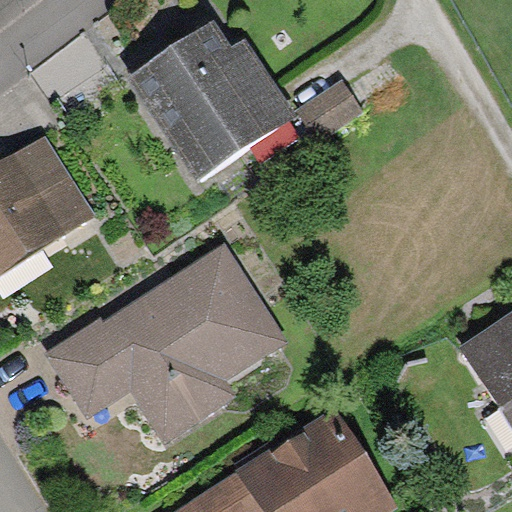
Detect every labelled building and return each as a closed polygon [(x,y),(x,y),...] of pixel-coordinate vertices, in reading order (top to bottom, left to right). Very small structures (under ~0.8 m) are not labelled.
[(232,49),(215,24),(129,84),(199,183),(299,118),(295,112),(245,40),(232,49)] [(295,112),(299,118),(315,145),(364,115),(343,82),(295,112)] [(44,138),(0,166),(0,281),(96,219),(44,138)] [(293,351),(225,244),(108,318),(106,314),(41,354),(91,432),(135,404),(165,451),(242,402),(233,388),(293,351)] [(511,319),(461,351),(511,432),(511,319)] [(236,471),(240,476),(261,511),(395,511),(335,412),(276,447),(236,471)] [(261,511),(240,476),(179,511),(261,511)]
